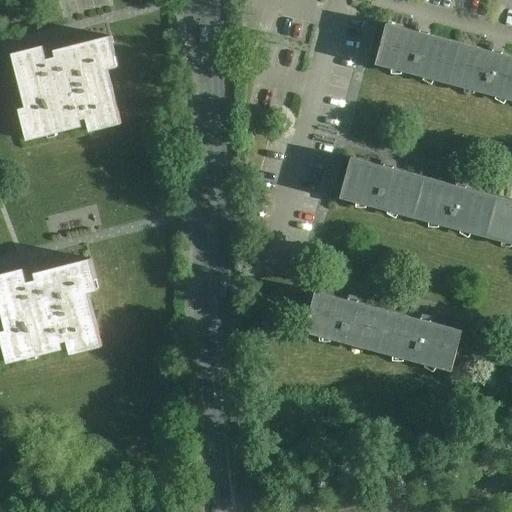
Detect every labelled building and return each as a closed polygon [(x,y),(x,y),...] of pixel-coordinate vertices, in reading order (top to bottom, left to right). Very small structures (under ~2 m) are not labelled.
[(422,28),(389,19),(377,62),(511,99),(511,53),(500,50),(422,28)] [(8,108),(16,142),(86,126),(87,135),(123,126),(108,65),(113,65),(106,37),(37,54),(38,61),(29,63),(26,49),(4,54),(17,106),(8,108)] [(422,171),(348,152),(335,202),(409,221),(422,171)] [(496,190),(422,171),(409,221),(483,240),(496,190)] [(511,194),(496,190),(483,240),(511,247),(511,194)] [(66,352),(64,344),(69,343),(72,356),(104,348),(92,294),(100,292),(93,260),(36,274),(38,281),(29,283),(26,270),(0,275),(0,303),(7,332),(1,333),(9,365),(66,352)] [(389,310),(315,290),(304,332),(378,352),(389,310)] [(463,330),(389,310),(378,352),(451,372),(463,330)]
